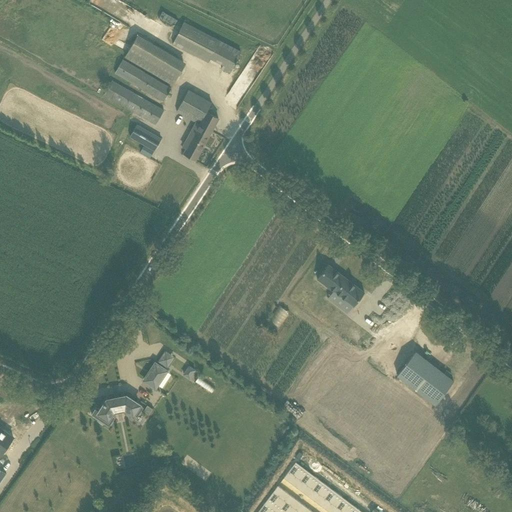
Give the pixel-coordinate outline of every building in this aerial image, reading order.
[(135,30),(144,15),(117,0),(87,0),(86,3),(135,30)] [(184,22),(172,43),(208,62),(210,58),(223,64),(221,69),(229,73),(241,52),(184,22)] [(187,62),(138,35),(125,58),(173,85),(187,62)] [(163,100),(171,87),(123,59),(115,73),(163,100)] [(156,124),(164,110),(112,80),(104,95),(156,124)] [(195,160),(218,118),(206,112),(211,103),(189,90),(177,111),(196,122),(188,137),(192,139),(184,153),(195,160)] [(137,124),(130,137),(154,150),(162,137),(137,124)] [(143,146),(140,151),(149,157),(153,151),(143,146)] [(328,264),(317,279),(353,307),(364,292),(328,264)] [(365,340),(401,320),(390,299),(365,313),(367,318),(356,325),(365,340)] [(269,323),(279,329),(289,311),(279,305),(269,323)] [(392,367),(401,358),(393,349),(384,358),(392,367)] [(415,352),(397,375),(435,405),(453,381),(415,352)] [(155,388),(166,371),(155,364),(144,381),(155,388)] [(184,375),(193,378),(195,367),(187,365),(184,375)] [(138,412),(142,407),(126,396),(119,398),(119,397),(114,398),(114,399),(107,400),(104,404),(104,403),(103,404),(104,405),(100,410),(96,407),(91,415),(98,419),(101,415),(107,419),(113,411),(124,409),(133,414),(135,410),(138,412)] [(0,455),(13,437),(0,428),(0,455)] [(465,460),(460,467),(471,475),(476,467),(465,460)] [(362,511),(295,461),(283,477),(329,511),(362,511)] [(312,511),(277,485),(265,501),(279,511),(312,511)] [(279,511),(265,501),(257,511),(279,511)]
